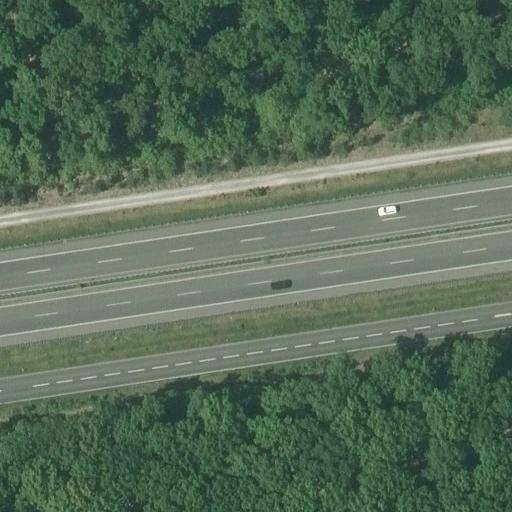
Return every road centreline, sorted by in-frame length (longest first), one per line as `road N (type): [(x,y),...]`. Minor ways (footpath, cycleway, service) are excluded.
road 1 (motorway): [(511,204),(0,281)]
road 2 (motorway): [(0,325),(511,248)]
road 3 (tertiary): [(0,391),(511,315)]
road 4 (track): [(511,147),(0,223)]
